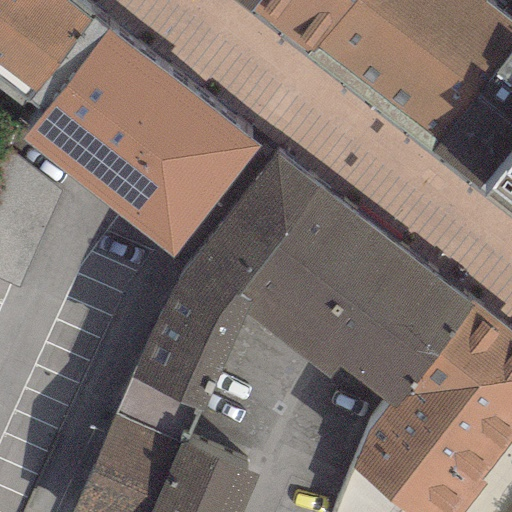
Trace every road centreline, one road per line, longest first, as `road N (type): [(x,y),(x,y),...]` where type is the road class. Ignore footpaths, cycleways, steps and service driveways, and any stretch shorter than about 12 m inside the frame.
road 1 (residential): [(46,511),(151,280)]
road 2 (unknown): [(406,195),(511,42)]
